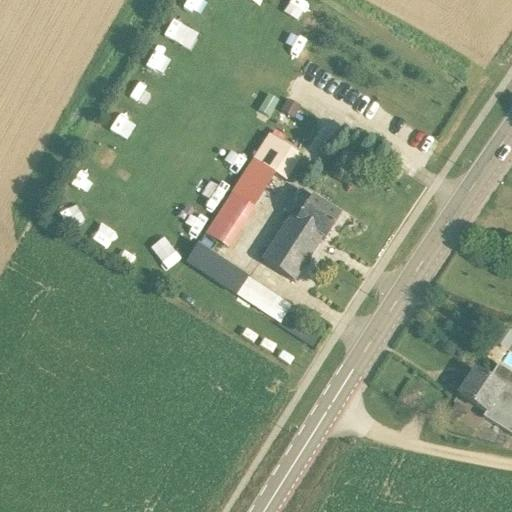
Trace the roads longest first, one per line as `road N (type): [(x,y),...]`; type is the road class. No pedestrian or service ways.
road 1 (primary): [(511,130),(263,511)]
road 2 (track): [(511,464),(389,437),(330,404)]
